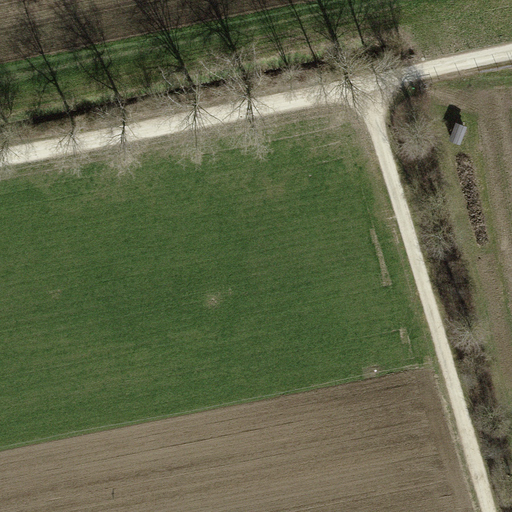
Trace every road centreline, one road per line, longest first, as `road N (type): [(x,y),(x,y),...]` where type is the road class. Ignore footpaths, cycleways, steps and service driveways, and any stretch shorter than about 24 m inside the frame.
road 1 (track): [(0,155),(511,51)]
road 2 (track): [(367,78),(489,511)]
